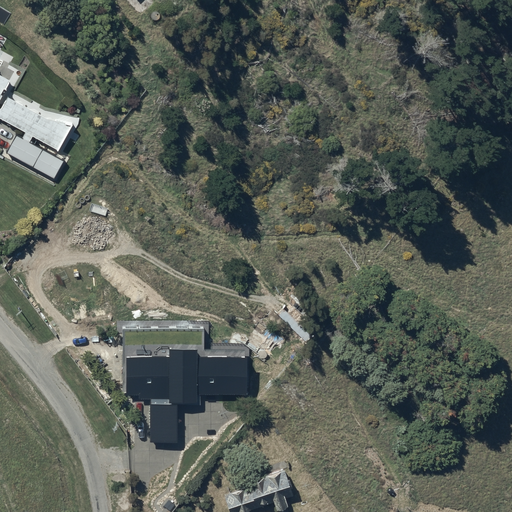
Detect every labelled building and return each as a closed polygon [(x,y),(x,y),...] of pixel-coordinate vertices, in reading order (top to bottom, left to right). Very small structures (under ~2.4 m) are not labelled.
[(124,0),(137,14),(145,7),(146,9),(157,0),(124,0)] [(0,116),(23,130),(21,134),(15,131),(4,150),(31,165),(42,145),(29,138),(32,133),(57,148),(72,121),(62,120),(48,116),(6,94),(0,106),(0,88),(2,86),(4,87),(9,77),(0,71),(0,116)] [(255,327),(243,345),(263,361),(276,344),(255,327)] [(173,344),(170,344),(170,343),(160,343),(160,344),(155,344),(155,352),(147,352),(148,365),(128,365),(129,391),(158,391),(158,395),(175,395),(175,397),(188,397),(188,392),(200,392),(200,379),(213,379),(213,360),(211,360),(211,352),(191,352),(191,355),(189,355),(189,347),(173,347),(173,344)] [(234,487),(223,491),(229,511),(237,511),(272,501),(274,506),(286,502),(283,496),(292,493),(283,465),(250,476),(250,478),(247,480),(234,485),(234,487)]
